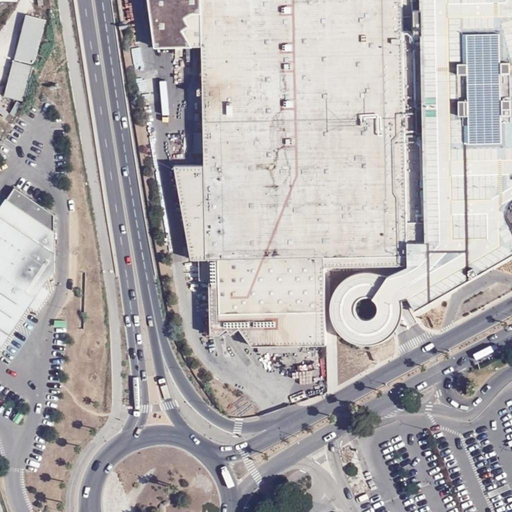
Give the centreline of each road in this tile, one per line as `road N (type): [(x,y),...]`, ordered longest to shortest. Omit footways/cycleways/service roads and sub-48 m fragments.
road 1 (secondary): [(84,0),(141,386),(131,439)]
road 2 (secondary): [(231,503),(257,475),(511,334)]
road 3 (secondary): [(148,284),(103,0)]
road 4 (secondary): [(311,415),(237,427),(199,405),(169,356),(148,284)]
road 5 (secondary): [(511,306),(311,415)]
road 6 (secondary): [(187,438),(162,378),(148,284)]
